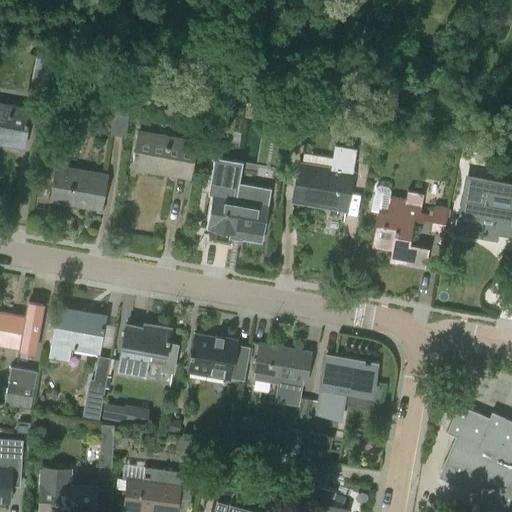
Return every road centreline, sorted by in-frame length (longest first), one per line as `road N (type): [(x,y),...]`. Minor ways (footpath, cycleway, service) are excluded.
road 1 (residential): [(423,338),(393,322),(0,250)]
road 2 (residential): [(391,511),(423,338)]
